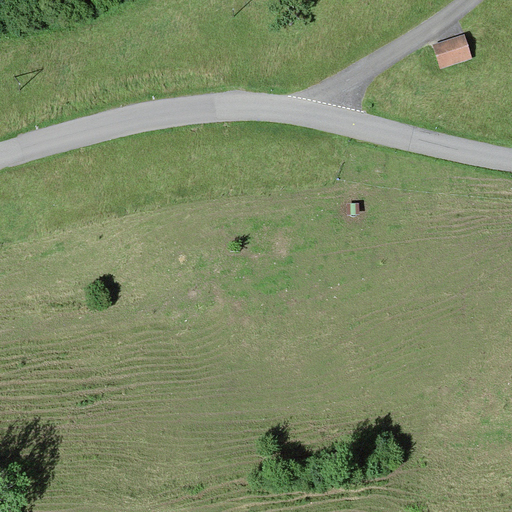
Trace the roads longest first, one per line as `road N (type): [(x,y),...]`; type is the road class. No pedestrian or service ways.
road 1 (tertiary): [(322,118),(196,107),(0,159)]
road 2 (unclassified): [(322,118),(332,93),(472,0)]
road 3 (tertiary): [(511,159),(322,118)]
